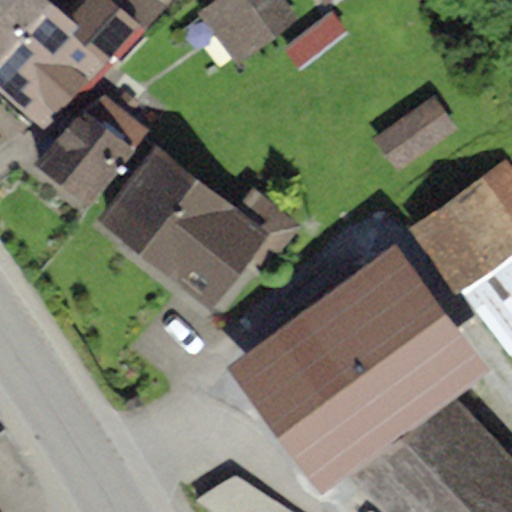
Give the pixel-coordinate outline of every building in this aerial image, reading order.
[(23,0),(0,25),(0,81),(44,122),(142,16),(124,0),(82,0),(76,8),(67,0),(23,0)] [(0,0),(0,25),(23,0),(0,0)] [(283,0),(214,0),(201,10),(238,59),(296,16),(283,0)] [(332,7),(285,44),(300,63),(347,26),(332,7)] [(92,195),(146,125),(93,85),(39,155),(92,195)] [(433,95),(374,135),(397,169),(456,129),(433,95)] [(242,201),(157,134),(96,210),(210,300),(246,254),(265,269),(301,224),(254,187),(242,201)] [(511,164),(508,159),(416,220),(458,281),(511,242),(511,164)] [(511,511),(511,443),(454,376),(488,354),(394,226),(229,353),(315,478),(349,459),(396,511),(511,511)] [(511,242),(458,281),(511,355),(511,353),(511,242)]
